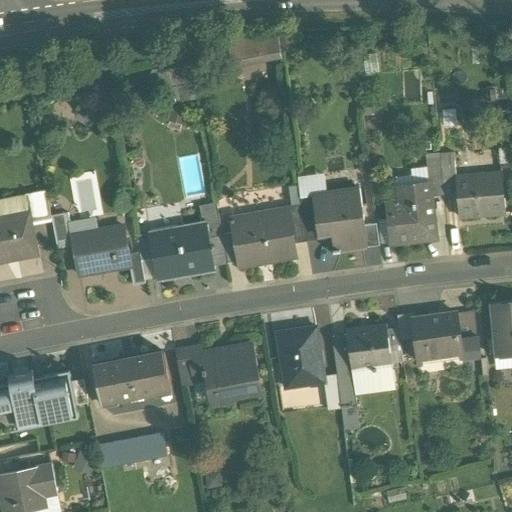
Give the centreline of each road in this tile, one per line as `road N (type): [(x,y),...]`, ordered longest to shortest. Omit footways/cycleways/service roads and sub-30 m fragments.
road 1 (residential): [(511,268),(327,286),(0,347)]
road 2 (secondary): [(277,0),(0,33)]
